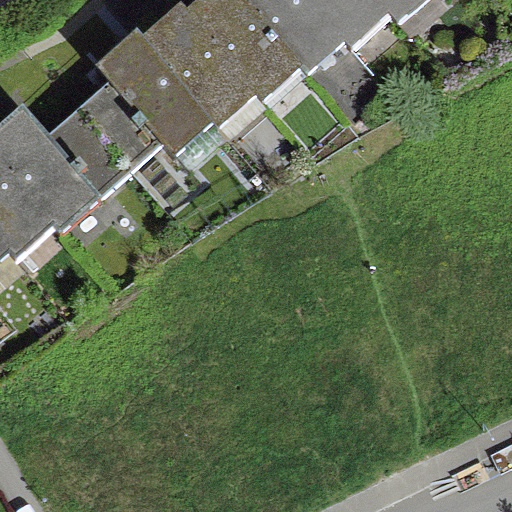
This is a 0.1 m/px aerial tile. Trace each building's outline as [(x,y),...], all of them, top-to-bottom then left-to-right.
[(257,108),(296,74),(296,73),(231,0),(203,0),(182,19),(181,20),(252,100),(251,101),(257,108)] [(302,81),(340,47),(341,47),(299,0),(231,0),(296,73),(296,74),(302,81)] [(346,54),(384,20),(385,19),(367,0),(299,0),(341,47),(340,47),(346,54)] [(425,0),(367,0),(385,19),(384,20),(392,29),(425,0)] [(213,135),(251,101),(252,100),(181,20),(182,19),(176,12),(137,46),(136,47),(208,127),(207,128),(213,135)] [(169,162),(207,128),(208,127),(136,47),(137,46),(131,39),(92,75),(104,89),(74,116),(126,177),(157,149),(169,162)] [(0,130),(0,174),(50,231),(49,232),(55,239),(126,177),(74,116),(42,143),(18,115),(0,130)] [(49,232),(50,231),(0,174),(0,252),(6,259),(5,259),(10,266),(49,232)]
